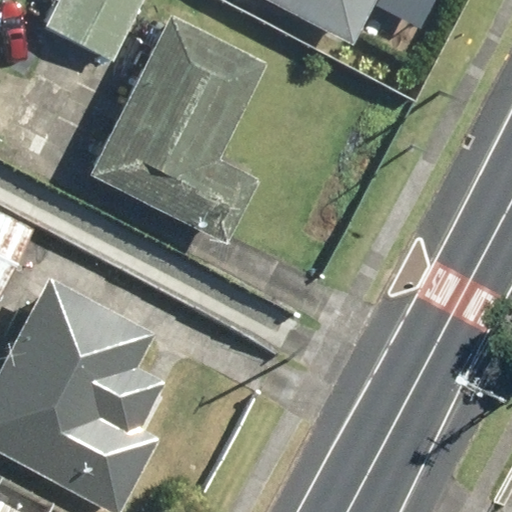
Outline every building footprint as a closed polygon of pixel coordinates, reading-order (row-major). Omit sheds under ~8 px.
[(136,0),(53,0),(42,21),(107,56),(136,0)] [(271,0),(346,39),(365,0),(271,0)] [(261,57),(165,9),(83,169),(220,238),(253,173),(212,153),(261,57)] [(0,290),(29,232),(0,217),(0,290)] [(149,339),(42,283),(0,361),(0,462),(94,511),(117,511),(154,443),(135,433),(160,387),(131,372),(149,339)]
